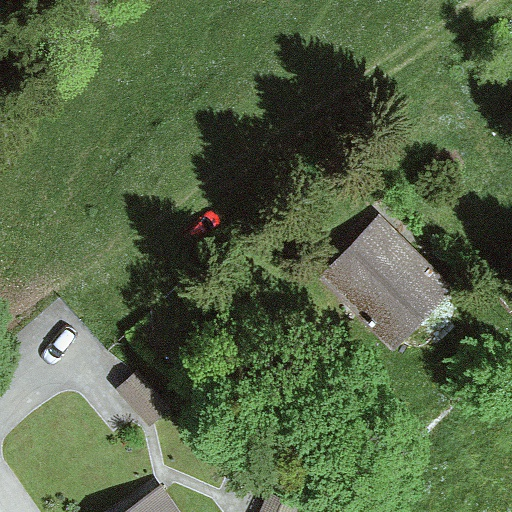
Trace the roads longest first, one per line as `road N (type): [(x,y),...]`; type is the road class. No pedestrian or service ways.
road 1 (track): [(242,155),(0,371)]
road 2 (track): [(461,0),(242,155)]
